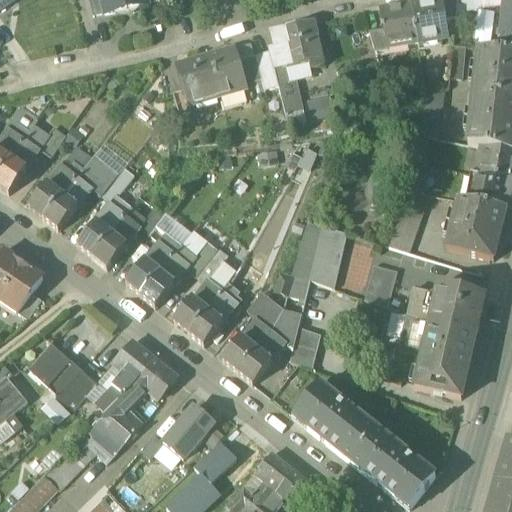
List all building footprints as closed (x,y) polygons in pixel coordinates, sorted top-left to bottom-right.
[(0,0),(0,16),(22,0),(0,0)] [(90,0),(87,1),(93,23),(105,20),(100,0),(90,0)] [(100,0),(105,20),(105,21),(148,11),(148,10),(145,0),(100,0)] [(145,0),(148,10),(159,8),(157,0),(145,0)] [(460,0),(463,17),(476,15),(473,0),(460,0)] [(505,0),(473,0),(476,15),(504,11),(505,4),(506,4),(505,0)] [(439,26),(441,34),(455,32),(458,4),(442,6),(445,25),(439,26)] [(504,11),(502,30),(511,31),(511,4),(506,4),(505,4),(504,11)] [(442,6),(411,11),(418,51),(443,47),(441,34),(439,26),(445,25),(442,6)] [(407,53),(418,51),(411,11),(379,17),(383,37),(383,39),(384,38),(386,51),(406,47),(407,53)] [(511,58),(511,31),(502,30),(499,57),(511,58)] [(272,40),(276,57),(318,46),(314,31),(272,40)] [(369,39),(375,61),(387,59),(386,51),(384,38),(383,39),(383,37),(369,39)] [(324,74),(318,46),(276,57),(269,58),(269,59),(270,61),(275,80),(286,77),(309,72),(310,77),(324,74)] [(251,53),(236,57),(240,69),(255,65),(251,53)] [(450,85),(462,86),(466,54),(453,53),(450,85)] [(511,58),(499,57),(479,55),(475,87),(511,91),(511,58)] [(209,64),(210,67),(221,107),(248,99),(247,93),(240,69),(236,57),(236,56),(209,64)] [(264,100),(279,96),(275,80),(270,61),(255,65),(262,88),(261,88),(264,100)] [(240,69),(247,93),(261,88),(262,88),(255,65),(240,69)] [(191,115),(221,107),(210,67),(201,70),(200,67),(178,73),(185,100),(190,116),(191,115)] [(309,72),(286,77),(290,92),(297,90),(312,87),(310,77),(309,72)] [(286,77),(275,80),(279,96),(286,124),(297,121),(290,92),(286,77)] [(511,102),(511,91),(475,87),(474,97),(511,102)] [(297,90),(290,92),(297,121),(304,119),(297,90)] [(418,142),(438,146),(445,97),(425,94),(424,94),(423,104),(418,142)] [(511,102),(474,97),(468,152),(481,154),(511,160),(511,102)] [(174,104),(180,127),(193,123),(191,115),(190,116),(185,100),(174,104)] [(307,118),(304,119),(307,130),(334,125),(330,105),(305,109),(307,118)] [(21,115),(11,129),(17,133),(19,129),(29,136),(32,132),(37,125),(21,115)] [(297,121),(286,124),(288,134),(307,130),(304,119),(297,121)] [(11,129),(8,133),(24,144),(27,140),(17,133),(11,129)] [(17,133),(27,140),(29,136),(19,129),(17,133)] [(27,140),(24,144),(38,155),(47,142),(32,132),(29,136),(27,140)] [(73,132),(65,142),(64,145),(74,153),(84,141),(73,132)] [(0,178),(24,144),(8,133),(0,145),(0,178)] [(39,156),(50,163),(64,145),(65,142),(53,133),(47,142),(38,155),(39,155),(39,156)] [(39,155),(38,155),(24,144),(0,178),(0,192),(9,199),(39,156),(39,155)] [(105,147),(94,161),(118,181),(124,174),(129,166),(105,147)] [(65,166),(70,170),(73,167),(83,175),(92,163),(77,151),(65,166)] [(310,179),(318,159),(309,153),(302,163),(298,171),(310,179)] [(511,188),(511,160),(481,154),(479,163),(483,164),(480,183),(511,188)] [(276,156),(257,160),(260,174),(279,170),(276,156)] [(295,177),(298,171),(302,163),(292,157),(282,170),(295,177)] [(83,175),(80,178),(95,191),(92,194),(101,202),(118,181),(94,161),(92,163),(83,175)] [(65,166),(62,170),(77,182),(80,178),(70,170),(65,166)] [(80,178),(83,175),(73,167),(70,170),(80,178)] [(43,224),(77,182),(62,170),(28,212),(43,224)] [(101,202),(110,209),(113,206),(116,201),(117,202),(134,182),(124,174),(118,181),(101,202)] [(77,182),(92,194),(95,191),(80,178),(77,182)] [(58,236),(92,194),(77,182),(43,224),(58,236)] [(509,217),(511,202),(511,188),(480,183),(476,201),(472,200),(470,209),(509,217)] [(408,197),(404,208),(424,214),(429,201),(408,197)] [(116,201),(113,206),(127,218),(131,213),(117,202),(116,201)] [(125,221),(127,218),(113,206),(110,209),(125,221)] [(509,218),(509,217),(470,209),(459,207),(447,255),(494,267),(506,217),(509,218)] [(409,259),(424,214),(404,208),(389,252),(409,259)] [(92,263),(125,221),(110,209),(77,251),(92,263)] [(127,218),(125,221),(140,232),(146,225),(145,224),(131,213),(127,218)] [(139,234),(148,241),(155,232),(164,221),(154,213),(145,224),(146,225),(140,232),(139,234)] [(179,251),(182,253),(192,239),(166,218),(164,221),(155,232),(164,239),(170,243),(179,251)] [(139,234),(140,232),(125,221),(92,263),(107,275),(139,234)] [(285,300),(304,303),(321,231),(307,229),(292,280),(285,300)] [(310,285),(334,294),(347,238),(322,232),(310,285)] [(193,237),(192,239),(182,253),(189,259),(195,263),(205,251),(208,248),(193,237)] [(162,243),(158,247),(173,259),(176,255),(167,247),(162,243)] [(167,247),(176,255),(179,251),(170,243),(167,247)] [(140,301),(173,259),(158,247),(125,289),(140,301)] [(185,275),(195,283),(217,256),(208,248),(205,251),(195,263),(191,267),(188,271),(185,275)] [(182,253),(179,251),(176,255),(186,263),(189,259),(182,253)] [(0,302),(24,268),(14,262),(15,261),(4,253),(0,259),(0,302)] [(219,254),(217,256),(195,283),(204,290),(208,286),(211,282),(224,267),(229,262),(219,254)] [(176,255),(173,259),(188,271),(191,267),(186,263),(176,255)] [(185,275),(188,271),(173,259),(140,301),(155,313),(185,275)] [(259,271),(247,263),(241,273),(252,281),(259,271)] [(224,267),(211,282),(216,286),(219,282),(229,290),(237,277),(224,267)] [(33,275),(24,268),(0,302),(0,305),(19,318),(32,299),(44,281),(34,274),(33,275)] [(365,305),(387,313),(397,276),(374,270),(365,305)] [(272,296),(285,300),(292,280),(279,276),(272,296)] [(211,282),(208,286),(223,298),(226,294),(216,286),(211,282)] [(216,286),(226,294),(229,290),(219,282),(216,286)] [(189,340),(223,298),(208,286),(204,290),(174,328),(189,340)] [(239,299),(229,290),(226,294),(236,302),(239,299)] [(437,298),(430,329),(436,331),(476,340),(485,301),(438,290),(437,298)] [(413,293),(407,320),(430,329),(437,298),(413,293)] [(226,294),(223,298),(238,310),(241,306),(236,302),(226,294)] [(256,324),(266,332),(272,324),(277,328),(284,315),(262,297),(254,309),(247,318),(256,324)] [(204,352),(238,310),(223,298),(189,340),(204,352)] [(19,318),(28,325),(42,305),(32,299),(19,318)] [(284,315),(277,328),(283,333),(277,341),(286,348),(293,354),(301,319),(284,315)] [(398,358),(421,363),(430,329),(407,320),(398,358)] [(223,367),(238,379),(271,336),(266,332),(256,324),(223,367)] [(271,336),(277,328),(272,324),(266,332),(271,336)] [(271,336),(277,341),(283,333),(277,328),(271,336)] [(436,331),(430,329),(421,363),(414,393),(461,404),(476,340),(436,331)] [(290,367),(312,375),(321,340),(298,332),(290,367)] [(277,341),(271,336),(238,379),(253,391),(286,348),(277,341)] [(349,344),(346,356),(363,360),(366,348),(349,344)] [(100,404),(111,413),(135,388),(155,364),(133,347),(114,371),(122,378),(116,385),(113,382),(106,390),(110,394),(100,404)] [(53,404),(54,405),(81,376),(51,348),(28,374),(56,401),(53,404)] [(342,370),(369,379),(373,362),(363,360),(346,356),(342,370)] [(177,382),(155,364),(135,388),(111,413),(100,424),(125,449),(138,436),(123,421),(129,415),(147,397),(158,406),(177,382)] [(96,389),(81,376),(54,405),(70,421),(86,402),(97,390),(96,389)] [(0,448),(22,431),(14,419),(27,408),(7,383),(0,389),(0,448)] [(293,423),(351,469),(377,435),(319,389),(293,423)] [(182,464),(183,465),(214,428),(194,412),(163,448),(165,450),(182,464)] [(144,430),(129,415),(123,421),(138,436),(144,430)] [(80,443),(108,469),(125,449),(100,424),(80,443)] [(411,511),(435,481),(377,435),(351,469),(405,511),(411,511)] [(511,442),(508,441),(502,463),(511,465),(511,442)] [(16,511),(42,511),(58,496),(60,497),(96,461),(81,446),(16,511)] [(194,472),(201,480),(210,489),(236,465),(219,448),(211,455),(194,472)] [(255,478),(277,496),(293,476),(271,458),(255,478)] [(511,487),(511,465),(502,463),(496,483),(511,487)] [(311,490),(293,476),(277,496),(284,501),(295,510),(311,490)] [(226,510),(227,511),(242,511),(245,510),(247,511),(260,511),(264,508),(277,496),(255,478),(240,497),(226,510)] [(207,511),(220,500),(210,489),(201,480),(167,511),(207,511)] [(511,510),(511,487),(496,483),(490,504),(511,510)] [(30,494),(22,486),(10,498),(19,506),(30,494)] [(275,511),(284,501),(277,496),(264,508),(260,511),(247,511),(245,510),(242,511),(275,511)]
